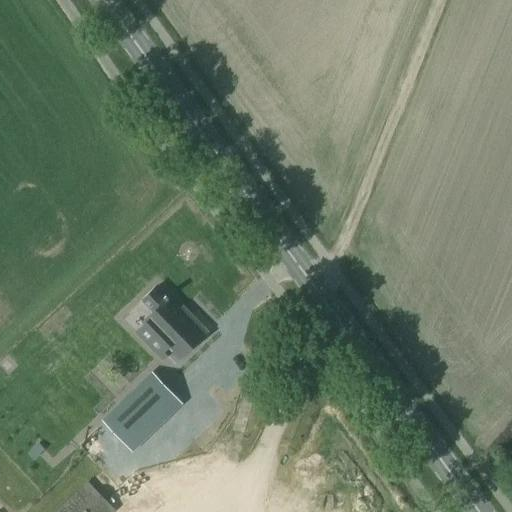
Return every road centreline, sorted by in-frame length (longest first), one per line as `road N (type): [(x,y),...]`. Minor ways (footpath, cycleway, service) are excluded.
road 1 (primary): [(481,511),(106,0)]
road 2 (track): [(331,270),(438,0)]
